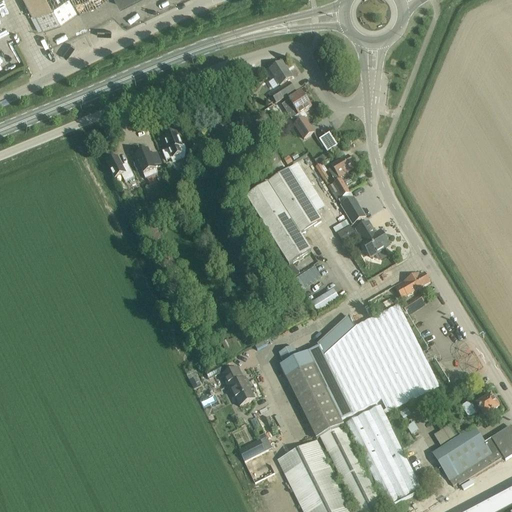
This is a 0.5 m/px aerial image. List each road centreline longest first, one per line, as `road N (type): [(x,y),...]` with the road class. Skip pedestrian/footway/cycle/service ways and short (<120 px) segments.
road 1 (tertiary): [(371,107),(384,191),(511,397)]
road 2 (unclassified): [(250,57),(0,155)]
road 3 (primary): [(0,128),(229,40)]
road 4 (unclassified): [(0,102),(212,0)]
road 5 (unclassified): [(250,57),(295,49),(327,101),(371,107)]
road 6 (primary): [(345,4),(229,40)]
